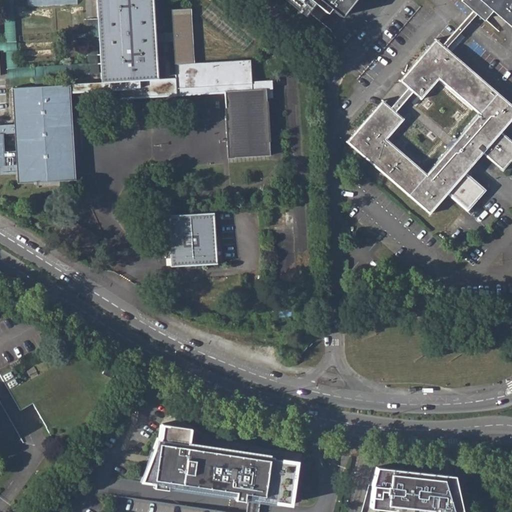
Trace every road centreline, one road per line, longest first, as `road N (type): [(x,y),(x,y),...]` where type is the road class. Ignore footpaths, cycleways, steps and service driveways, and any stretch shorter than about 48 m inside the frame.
road 1 (secondary): [(0,254),(141,343),(235,390),(376,425)]
road 2 (residential): [(333,357),(319,104),(403,0)]
road 3 (secondary): [(290,388),(139,324),(0,238)]
road 4 (secondary): [(511,396),(467,407),(367,405)]
road 5 (secondary): [(376,425),(511,426)]
